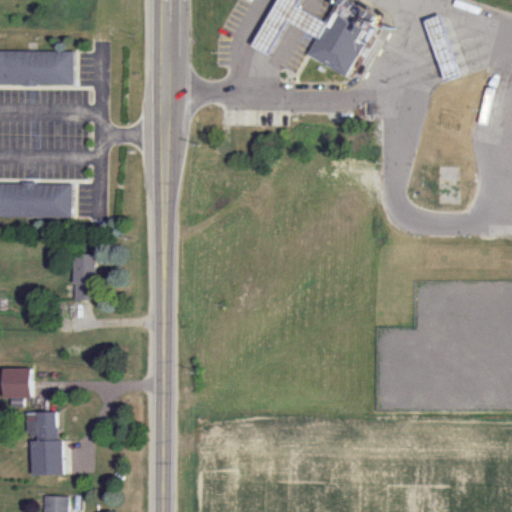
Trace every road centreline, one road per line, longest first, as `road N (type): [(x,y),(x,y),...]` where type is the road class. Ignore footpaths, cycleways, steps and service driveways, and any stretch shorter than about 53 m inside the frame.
road 1 (secondary): [(165,133),(161,511)]
road 2 (secondary): [(166,0),(165,133)]
